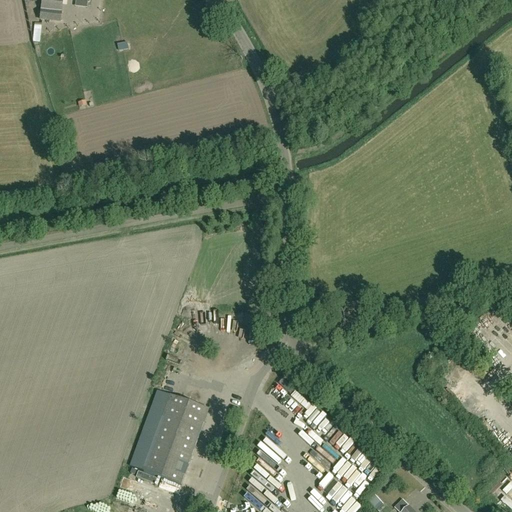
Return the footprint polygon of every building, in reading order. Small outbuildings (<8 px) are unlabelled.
[(41,0),(40,18),(59,20),(61,0),(41,0)] [(86,0),(75,0),(75,7),(86,9),(87,0),(86,0)] [(491,318),(493,327),(503,325),(501,316),(491,318)] [(251,358),(232,360),(232,368),(252,366),(251,358)] [(283,397),(289,386),(284,383),(278,394),(283,397)] [(181,486),(209,411),(157,391),(130,468),(181,486)] [(493,422),(500,416),(490,404),(483,410),(493,422)] [(378,497),(372,503),(377,509),(383,503),(378,497)]
